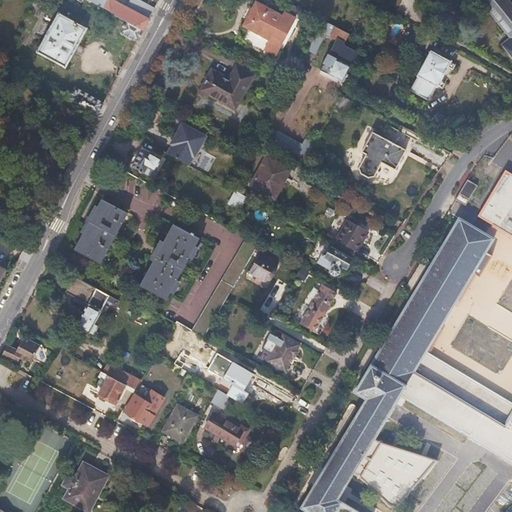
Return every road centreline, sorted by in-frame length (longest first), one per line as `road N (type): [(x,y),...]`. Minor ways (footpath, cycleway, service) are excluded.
road 1 (tertiary): [(139,64),(1,326)]
road 2 (residential): [(395,269),(260,500)]
road 3 (residential): [(0,385),(231,509)]
road 4 (residential): [(395,269),(449,176),(480,140),(511,120)]
